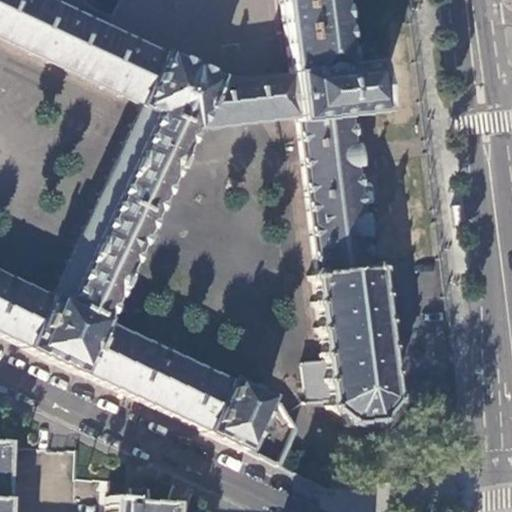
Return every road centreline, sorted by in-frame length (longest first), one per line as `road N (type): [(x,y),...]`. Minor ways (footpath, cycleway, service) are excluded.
road 1 (residential): [(300,511),(0,373)]
road 2 (primary): [(499,246),(491,306),(507,511)]
road 3 (primary): [(499,246),(483,111)]
